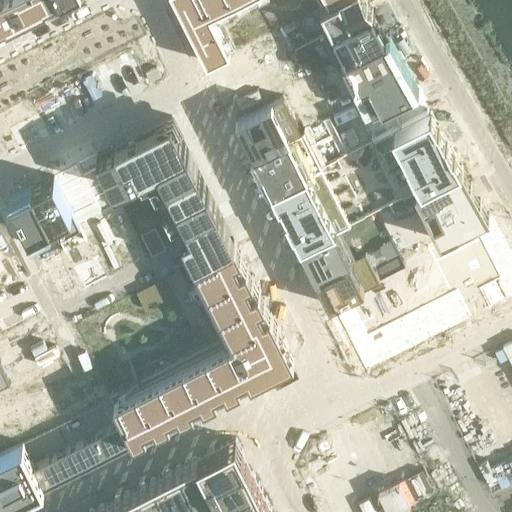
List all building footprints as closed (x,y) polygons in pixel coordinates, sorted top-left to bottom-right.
[(0,0),(0,27),(53,0),(0,0)] [(176,0),(208,61),(230,50),(211,11),(233,0),(176,0)] [(328,0),(313,8),(325,33),(373,9),(367,0),(328,0)] [(325,33),(320,36),(333,61),(347,53),(387,33),(373,9),(325,33)] [(387,33),(347,53),(374,107),(417,85),(387,33)] [(243,43),(208,61),(236,118),(272,100),(261,77),(265,75),(255,55),(265,50),(258,36),(248,41),(243,43)] [(308,59),(302,62),(308,73),(313,70),(308,59)] [(374,107),(360,114),(373,139),(430,110),(417,85),(374,107)] [(328,87),(318,93),(321,100),(332,95),(328,87)] [(283,95),(236,118),(254,154),(301,130),(283,95)] [(332,95),(321,100),(325,107),(336,102),(332,95)] [(430,110),(393,129),(405,152),(410,163),(422,185),(462,166),(462,164),(454,150),(449,141),(447,137),(446,137),(439,123),(438,123),(431,109),(430,110)] [(115,143),(97,153),(120,198),(136,190),(130,179),(133,178),(142,173),(159,165),(161,169),(168,182),(171,188),(178,203),(179,204),(191,229),(184,233),(182,234),(184,237),(193,256),(195,258),(234,238),(224,217),(172,115),(125,139),(118,142),(115,143)] [(304,129),(255,154),(273,190),(323,164),(304,129)] [(97,153),(76,164),(94,199),(115,189),(97,153)] [(76,164),(54,175),(72,210),(94,199),(76,164)] [(273,190),(272,190),(280,205),(281,205),(287,217),(286,218),(294,233),(301,245),(301,247),(341,227),(351,222),(322,165),(273,190)] [(422,185),(415,189),(424,207),(432,221),(441,239),(472,224),(471,224),(490,214),(480,197),(472,183),(462,166),(422,185)] [(35,184),(33,185),(58,235),(58,236),(80,225),(72,210),(54,175),(43,180),(42,178),(34,182),(35,184)] [(33,185),(11,196),(31,235),(37,246),(58,235),(33,185)] [(11,196),(0,201),(0,251),(31,235),(11,196)] [(445,260),(344,311),(379,379),(511,311),(511,232),(505,221),(442,253),(445,260)] [(402,223),(387,230),(391,237),(402,259),(416,252),(402,223)] [(155,224),(141,231),(148,246),(163,239),(155,224)] [(341,227),(301,247),(316,275),(355,255),(341,227)] [(207,342),(110,391),(123,418),(134,439),(255,378),(295,358),(291,351),(289,346),(235,240),(234,238),(195,258),(196,260),(188,264),(227,341),(211,349),(207,342)] [(355,255),(316,275),(317,277),(323,290),(330,304),(380,279),(366,250),(355,255)] [(94,254),(73,265),(85,289),(107,278),(94,254)] [(511,339),(503,344),(511,362),(511,339)] [(35,341),(28,345),(33,353),(40,350),(35,341)] [(0,359),(0,385),(10,380),(0,359)] [(23,441),(0,452),(0,497),(1,499),(0,499),(0,501),(2,501),(3,502),(1,503),(2,506),(45,484),(95,459),(107,453),(132,440),(134,439),(123,418),(110,424),(95,432),(84,437),(34,463),(23,442),(23,441)] [(274,511),(236,437),(87,511),(187,511),(218,496),(222,503),(224,502),(229,511),(274,511)] [(504,485),(511,480),(511,454),(493,464),(504,485)] [(353,511),(325,456),(303,467),(325,511),(353,511)]
